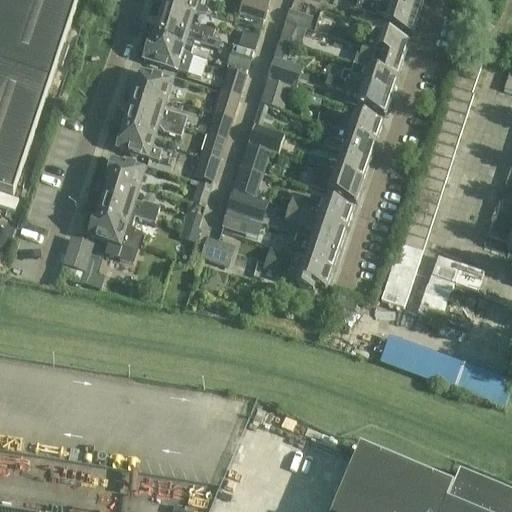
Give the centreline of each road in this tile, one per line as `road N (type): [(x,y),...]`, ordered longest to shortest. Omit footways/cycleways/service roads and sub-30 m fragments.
road 1 (residential): [(341,291),(439,0)]
road 2 (residential): [(40,278),(134,0)]
road 3 (unknown): [(511,277),(466,248),(459,229),(481,115)]
